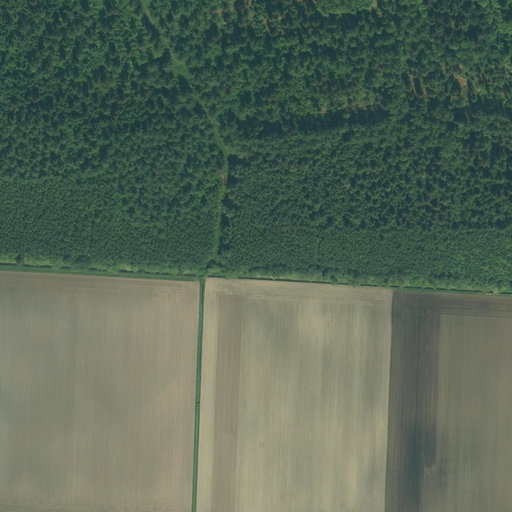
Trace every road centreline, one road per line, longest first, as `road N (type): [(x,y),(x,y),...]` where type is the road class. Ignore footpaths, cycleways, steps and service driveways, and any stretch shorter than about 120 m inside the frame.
road 1 (track): [(415,0),(425,35),(94,75),(0,48)]
road 2 (track): [(223,152),(140,0)]
